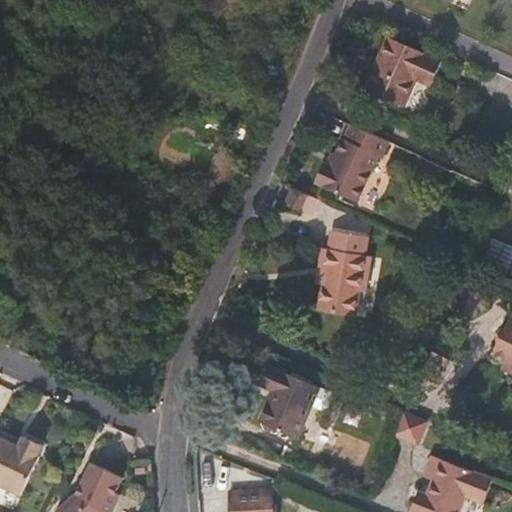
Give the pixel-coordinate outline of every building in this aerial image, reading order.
[(431,87),(443,60),(389,36),(377,63),(365,89),(404,107),(416,80),(431,87)] [(359,202),(380,156),(383,158),(390,142),(350,123),(337,153),(332,152),(328,162),(326,162),(316,183),(359,202)] [(321,199),(296,189),(292,187),(285,204),(302,212),(314,217),(321,199)] [(366,292),(373,256),(367,255),(370,237),(332,230),(329,249),(322,248),(320,266),(317,283),(323,285),(319,309),(356,316),(360,291),(366,292)] [(478,275),(464,269),(448,307),(461,313),(473,320),(491,309),(489,289),(475,283),(478,275)] [(511,372),(511,313),(492,355),(505,361),(502,368),(511,372)] [(334,396),(332,392),(268,365),(265,374),(261,383),(274,389),(261,422),(297,438),(312,406),(324,411),(329,409),(334,396)] [(419,446),(429,421),(404,410),(394,435),(395,436),(419,446)] [(23,435),(22,439),(0,428),(0,485),(22,496),(42,455),(41,455),(46,445),(35,440),(23,435)] [(485,502),(495,478),(492,478),(474,471),(474,473),(432,456),(425,475),(434,478),(431,485),(428,495),(420,492),(412,511),(460,511),(467,495),(485,502)] [(57,511),(112,511),(121,495),(117,492),(124,478),(108,470),(92,462),(78,492),(56,511),(57,511)] [(275,511),(275,497),(274,487),(229,490),(230,506),(230,511),(275,511)]
